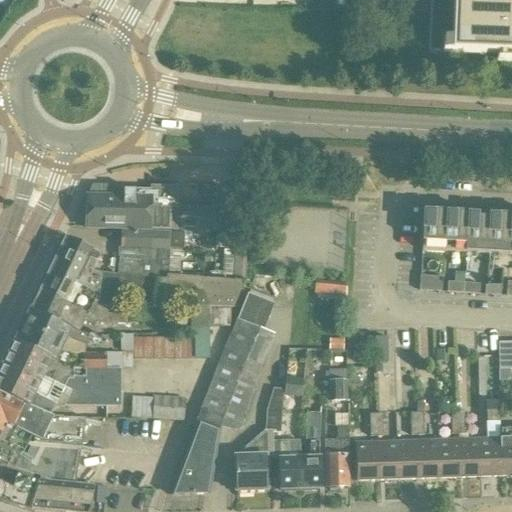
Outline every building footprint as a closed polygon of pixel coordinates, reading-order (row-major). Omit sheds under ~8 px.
[(381,0),(381,11),(424,13),(424,0),(381,0)] [(511,0),(454,0),(453,39),(452,44),(461,45),(460,52),(460,53),(497,55),(511,55),(511,0)] [(215,29),(241,30),(242,13),(215,12),(215,29)] [(85,228),(85,229),(121,230),(121,231),(169,233),(169,232),(172,232),(172,231),(172,209),(176,209),(176,208),(177,188),(150,187),(150,191),(122,190),(122,191),(122,197),(110,197),(86,196),(85,228)] [(172,209),(172,231),(182,231),(198,232),(216,232),(217,217),(217,209),(182,208),(176,208),(176,209),(172,209)] [(511,216),(423,211),(421,251),(511,256),(511,216)] [(65,238),(38,294),(71,310),(73,304),(113,308),(113,307),(115,307),(121,307),(122,290),(154,293),(153,308),(189,309),(194,309),(210,309),(233,309),(244,283),(232,282),(167,277),(169,251),(181,251),(183,249),(184,236),(182,234),(169,233),(121,231),(121,247),(120,257),(119,274),(94,273),(99,261),(99,257),(96,254),(92,252),(92,251),(65,238)] [(215,235),(215,247),(234,248),(232,282),(244,283),(245,264),(247,237),(215,235)] [(419,277),(418,291),(430,292),(431,278),(419,277)] [(442,278),(431,278),(430,292),(441,293),(442,278)] [(346,298),(345,292),(345,285),(343,285),(316,282),(314,295),(317,295),(316,299),(343,302),(343,297),(346,298)] [(447,283),(446,293),(462,294),(463,284),(447,283)] [(479,285),(463,284),(462,294),(479,295),(479,285)] [(485,286),(484,296),(500,297),(501,287),(485,286)] [(38,294),(29,312),(64,329),(80,333),(86,321),(95,326),(98,322),(110,325),(110,323),(138,324),(140,308),(113,308),(73,304),(71,310),(38,294)] [(261,366),(262,364),(256,362),(268,334),(264,332),(275,306),(248,296),(238,321),(236,320),(187,443),(189,444),(171,496),(208,495),(213,481),(218,445),(217,445),(221,429),(235,432),(240,430),(261,366)] [(194,309),(193,337),(209,337),(209,328),(210,309),(194,309)] [(210,309),(209,328),(229,328),(229,310),(210,309)] [(29,312),(15,341),(53,360),(58,362),(62,354),(75,361),(85,361),(85,354),(85,345),(87,346),(103,346),(103,337),(91,337),(80,333),(64,329),(29,312)] [(121,353),(121,369),(133,369),(133,360),(209,360),(209,337),(193,337),(121,338),(121,353)] [(374,338),(374,342),(375,362),(387,362),(386,338),(374,338)] [(15,341),(0,372),(0,392),(50,416),(54,408),(55,405),(36,396),(44,378),(50,367),(53,360),(15,341)] [(511,342),(497,343),(498,370),(498,382),(506,382),(510,378),(509,370),(511,369),(511,342)] [(330,345),(330,355),(346,356),(347,346),(330,345)] [(436,360),(436,359),(446,359),(446,351),(436,351),(436,360)] [(44,378),(36,396),(55,405),(54,408),(121,408),(121,369),(121,353),(105,353),(105,354),(85,354),(85,361),(85,379),(74,378),(73,381),(68,381),(70,376),(50,367),(44,378)] [(346,370),(328,371),(328,382),(346,383),(346,370)] [(303,380),(285,379),(283,391),(283,397),(301,398),(303,380)] [(346,383),(328,382),(328,401),(346,401),(346,383)] [(264,433),(280,434),(283,397),(283,391),(273,390),(266,412),(264,433)] [(0,392),(0,422),(44,444),(81,447),(85,420),(52,420),(53,418),(50,416),(0,392)] [(153,397),(153,401),(151,420),(183,423),(185,399),(153,397)] [(130,419),(151,420),(153,401),(132,399),(130,419)] [(498,411),(486,411),(486,423),(499,422),(498,411)] [(463,412),(450,413),(451,424),(463,423),(463,412)] [(416,413),(409,413),(410,425),(423,425),(422,413),(416,413)] [(320,415),(309,414),(306,414),(305,443),(308,443),(318,443),(320,415)] [(382,415),(370,415),(370,426),(383,426),(382,415)] [(0,422),(0,443),(44,465),(78,468),(81,447),(44,444),(0,422)] [(463,423),(451,424),(451,435),(464,435),(463,423)] [(423,425),(410,425),(410,436),(423,436),(423,425)] [(383,426),(370,426),(370,438),(383,437),(383,426)] [(511,478),(511,428),(499,429),(499,439),(500,478),(509,478),(509,479),(511,478)] [(349,488),(348,429),(335,429),(335,441),(324,441),(325,488),(326,488),(329,491),(336,491),(339,488),(349,488)] [(500,478),(499,439),(478,440),(479,479),(500,478)] [(479,479),(478,440),(458,441),(460,479),(479,479)] [(265,441),(251,442),(234,458),(235,493),(238,493),(239,495),(252,494),(252,492),(266,492),(265,441)] [(437,441),(417,442),(419,481),(439,480),(437,441)] [(439,480),(460,479),(458,441),(437,441),(439,480)] [(299,490),(298,459),(298,442),(272,442),(272,460),(278,460),(279,491),(282,491),(284,493),(289,493),(291,491),(299,490)] [(397,481),(419,481),(417,442),(396,443),(397,481)] [(0,443),(0,463),(0,464),(18,470),(42,479),(53,482),(75,486),(75,484),(78,468),(44,465),(0,443)] [(320,490),(318,443),(308,443),(309,458),(298,459),(299,490),(309,490),(311,492),(316,492),(318,490),(320,490)] [(356,483),(378,482),(377,443),(355,444),(356,483)] [(396,443),(377,443),(378,482),(397,481),(396,443)] [(0,482),(12,488),(16,476),(18,470),(0,464),(0,463),(0,482)] [(0,502),(7,505),(27,511),(30,511),(31,510),(40,484),(16,476),(12,488),(0,482),(0,502)] [(40,484),(31,510),(46,511),(90,511),(93,487),(75,486),(53,482),(42,479),(40,484)]
